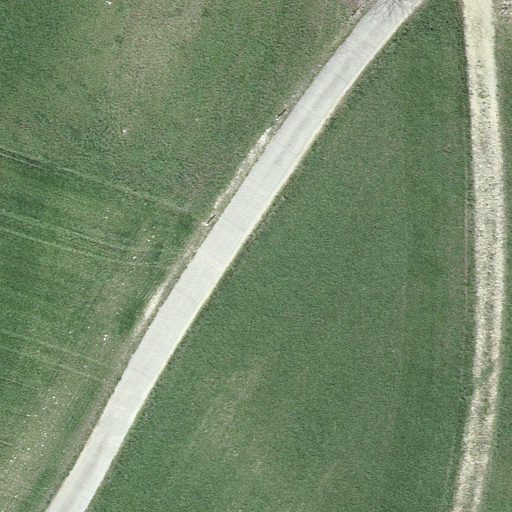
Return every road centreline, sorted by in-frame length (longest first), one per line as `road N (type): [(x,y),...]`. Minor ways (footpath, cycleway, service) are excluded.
road 1 (track): [(64,511),(227,236),(411,0)]
road 2 (track): [(463,511),(476,438),(492,190),(474,0)]
